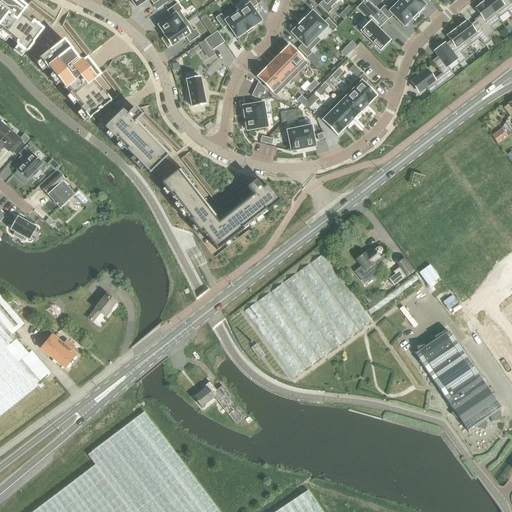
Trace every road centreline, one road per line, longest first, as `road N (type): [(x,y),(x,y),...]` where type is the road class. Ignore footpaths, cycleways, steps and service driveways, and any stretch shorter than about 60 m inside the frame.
road 1 (primary): [(136,368),(448,124)]
road 2 (residential): [(465,0),(407,57),(382,124),(340,156),(299,168),(262,167),(217,150)]
road 3 (residential): [(77,0),(147,47),(171,111),(217,150)]
road 4 (primary): [(0,490),(136,368)]
road 5 (primary): [(136,368),(0,467)]
road 6 (residential): [(217,150),(233,80),(275,27),(284,0)]
